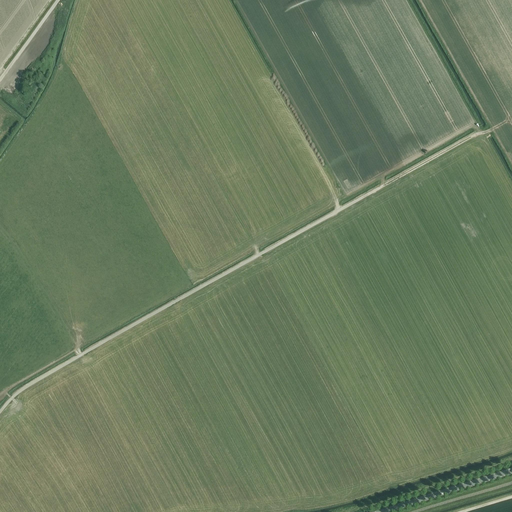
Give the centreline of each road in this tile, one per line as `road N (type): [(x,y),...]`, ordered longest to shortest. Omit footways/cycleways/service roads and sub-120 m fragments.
road 1 (track): [(76,348),(472,117)]
road 2 (track): [(0,411),(26,386),(383,185)]
road 3 (track): [(406,0),(481,133)]
road 4 (tertiary): [(383,511),(511,471)]
